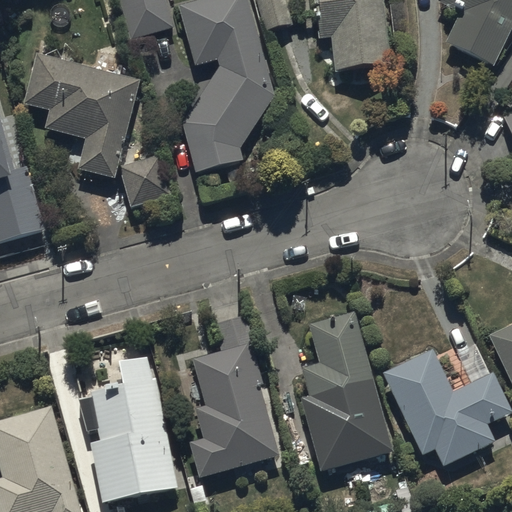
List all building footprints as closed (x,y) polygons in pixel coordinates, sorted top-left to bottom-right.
[(165,0),(120,0),(131,39),(173,28),(165,0)] [(245,0),(198,0),(179,5),(193,65),(218,59),(220,68),(182,120),(195,169),(242,156),(240,147),(271,94),(245,0)] [(284,0),(256,0),(264,29),(290,22),(284,0)] [(314,0),(318,41),(330,40),(333,69),(387,65),(381,0),(314,0)] [(444,40),(493,64),(511,24),(511,0),(436,0),(458,11),(444,40)] [(116,177),(140,78),(37,53),(25,103),(49,109),(45,127),(86,137),(79,168),(116,177)] [(511,138),(511,110),(502,115),(511,138)] [(0,245),(46,233),(28,166),(14,170),(0,120),(0,245)] [(161,155),(120,165),(131,206),(171,195),(161,155)] [(392,450),(353,310),(309,322),(320,361),(301,366),(309,395),(301,397),(321,470),(392,450)] [(280,454),(252,348),(257,346),(249,316),(214,325),(220,350),(192,358),(204,405),(199,406),(206,435),(191,439),(200,475),(280,454)] [(511,325),(488,338),(511,388),(511,325)] [(433,349),(383,372),(421,453),(433,447),(441,465),(494,440),(486,423),(511,412),(492,372),(451,391),(433,349)] [(91,441),(104,501),(177,486),(155,377),(152,378),(147,356),(120,361),(124,380),(92,387),(94,395),(79,398),(85,431),(99,428),(101,439),(91,441)] [(82,511),(51,405),(0,419),(0,463),(3,475),(0,476),(0,511),(82,511)]
